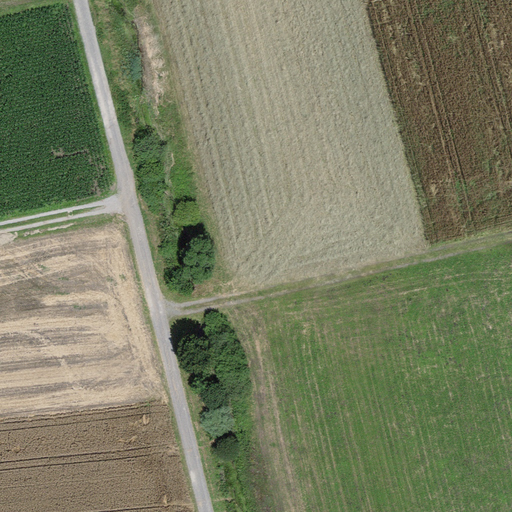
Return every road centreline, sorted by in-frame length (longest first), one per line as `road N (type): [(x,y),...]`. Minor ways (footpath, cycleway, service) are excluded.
road 1 (track): [(76,0),(206,511)]
road 2 (track): [(0,209),(121,182)]
